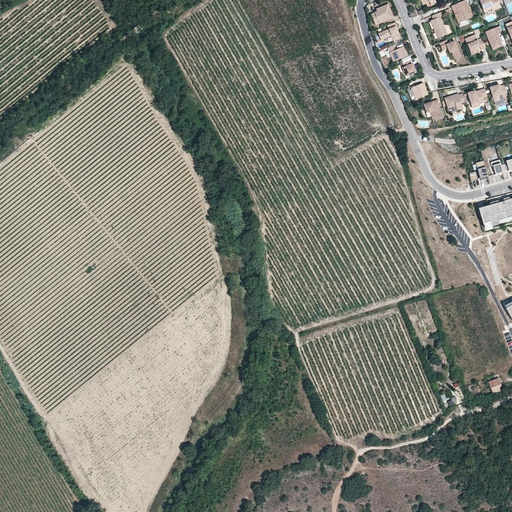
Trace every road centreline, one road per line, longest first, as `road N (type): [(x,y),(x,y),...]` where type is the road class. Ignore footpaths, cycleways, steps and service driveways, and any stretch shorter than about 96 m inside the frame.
road 1 (track): [(215,0),(164,42),(257,215),(274,317),(298,338),(339,448),(357,446)]
road 2 (residential): [(361,0),(375,64),(435,186)]
road 3 (residential): [(511,332),(437,207),(435,186)]
road 4 (track): [(357,446),(430,435),(511,392)]
road 5 (residential): [(398,0),(430,72),(511,63)]
